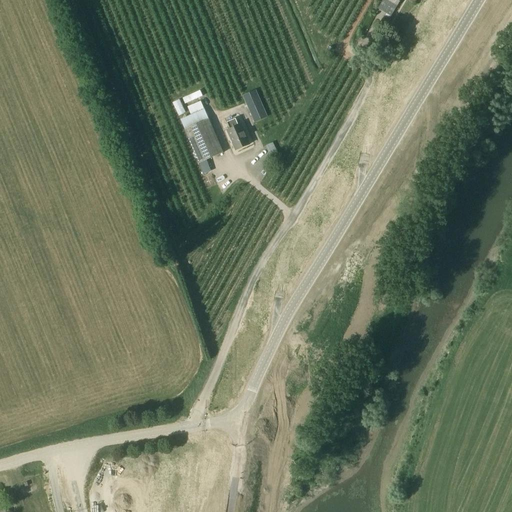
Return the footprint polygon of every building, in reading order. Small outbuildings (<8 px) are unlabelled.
[(383,0),(378,8),(392,16),(398,5),(397,5),(400,0),(383,0)] [(255,91),(244,96),(253,118),(265,113),(255,91)] [(202,109),(200,104),(189,109),(191,114),(202,109)] [(223,153),(205,110),(180,120),(199,163),(223,153)] [(236,150),(250,144),(241,125),(239,126),(236,118),(226,122),(230,130),(227,131),(236,150)]
